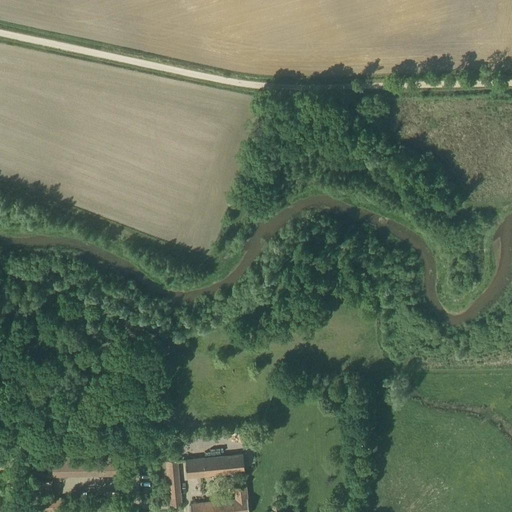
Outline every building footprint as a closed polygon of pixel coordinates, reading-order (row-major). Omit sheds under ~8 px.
[(187,476),(197,475),(245,471),(243,452),(185,458),(187,476)] [(52,475),(62,475),(110,474),(120,474),(120,455),(52,456),(52,475)] [(170,506),(181,505),(177,459),(166,460),(170,506)] [(27,480),(27,496),(52,496),(52,480),(27,480)] [(191,511),(249,511),(246,484),(234,485),(236,498),(190,502),(191,511)] [(46,497),(46,509),(61,509),(61,497),(46,497)]
